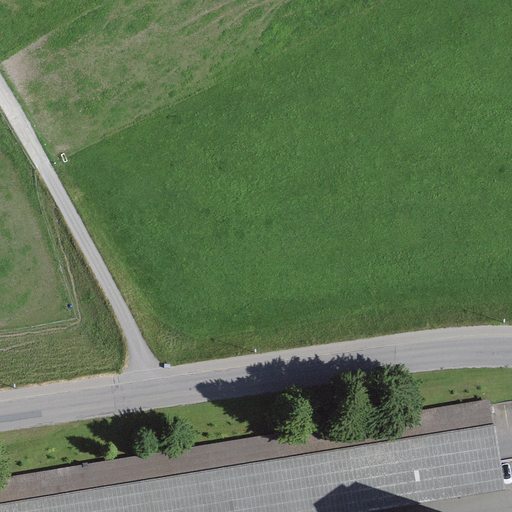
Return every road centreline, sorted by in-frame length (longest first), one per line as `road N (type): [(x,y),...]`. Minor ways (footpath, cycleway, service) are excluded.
road 1 (tertiary): [(147,394),(426,357),(511,354)]
road 2 (unclassified): [(0,92),(131,337),(147,394)]
road 3 (tertiary): [(0,416),(147,394)]
